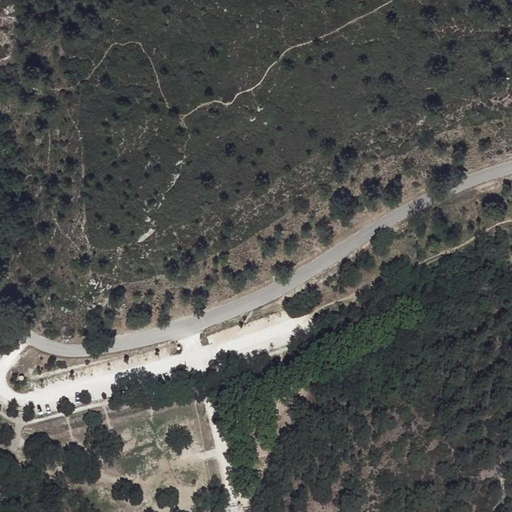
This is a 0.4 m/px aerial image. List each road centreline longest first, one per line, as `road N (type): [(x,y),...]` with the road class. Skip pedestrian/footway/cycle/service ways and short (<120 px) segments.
road 1 (tertiary): [(511,164),(420,200),(284,285),(185,327),(60,349),(0,316)]
road 2 (track): [(185,327),(234,511)]
